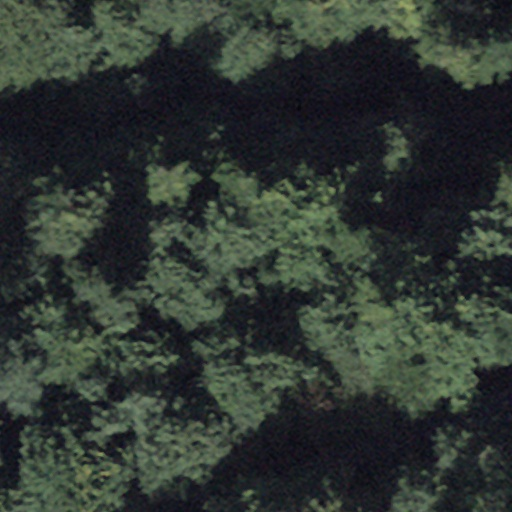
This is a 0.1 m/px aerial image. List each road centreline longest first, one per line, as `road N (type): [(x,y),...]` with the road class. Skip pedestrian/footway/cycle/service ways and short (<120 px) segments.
road 1 (track): [(0,135),(101,139),(302,94),(511,92)]
road 2 (track): [(230,511),(380,431),(464,408),(511,405)]
